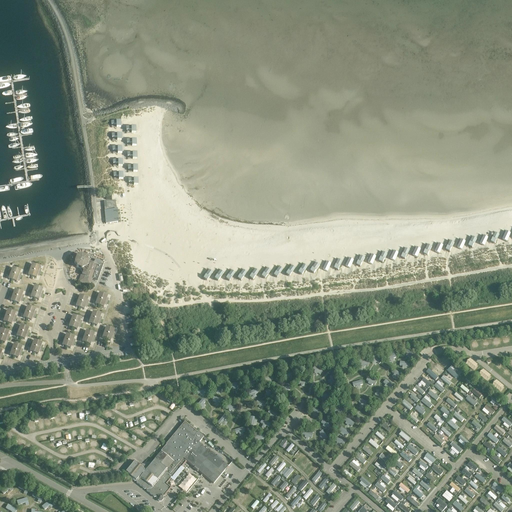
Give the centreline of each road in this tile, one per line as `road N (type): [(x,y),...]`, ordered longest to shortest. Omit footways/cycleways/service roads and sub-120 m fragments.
road 1 (unclassified): [(152,382),(0,387)]
road 2 (track): [(7,409),(152,382)]
